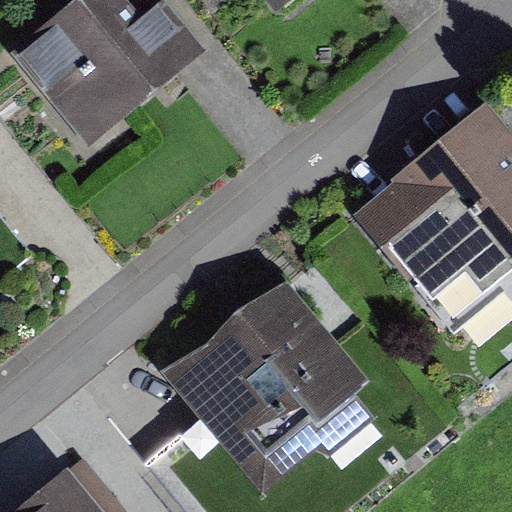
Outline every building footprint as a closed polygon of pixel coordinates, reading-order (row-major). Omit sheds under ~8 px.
[(91,0),(47,35),(113,118),(202,48),(164,0),(91,0)] [(511,273),(511,101),(507,95),(398,182),(487,293),(511,273)] [(99,182),(132,227),(223,160),(190,115),(99,182)] [(199,355),(288,458),(378,380),(289,278),(199,355)] [(129,511),(97,473),(48,511),(129,511)]
